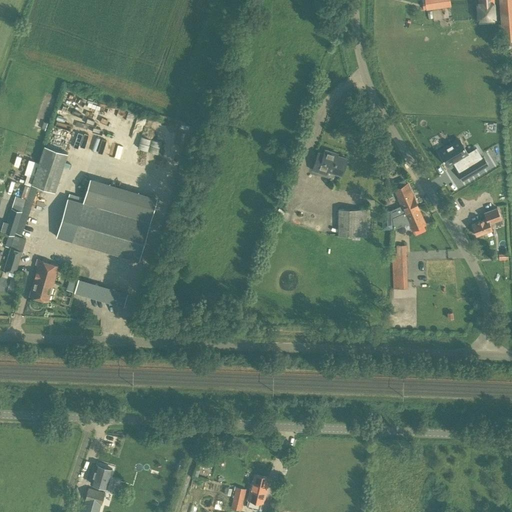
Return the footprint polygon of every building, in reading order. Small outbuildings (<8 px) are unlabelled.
[(480,0),(481,2),(477,3),(478,19),(494,18),(493,0),(480,0)] [(498,0),(503,44),(507,44),(507,38),(511,37),(511,9),(511,0),(498,0)] [(86,91),(82,99),(86,101),(90,93),(86,91)] [(77,117),(73,130),(82,133),(86,120),(77,117)] [(220,133),(224,121),(216,118),(212,131),(220,133)] [(83,135),(88,137),(92,124),(87,123),(83,135)] [(459,139),(438,151),(447,165),(453,162),(459,171),(458,172),(462,180),(487,165),(483,157),(482,157),(480,154),(471,159),(467,152),(459,139)] [(44,144),(31,184),(55,191),(67,152),(44,144)] [(318,152),(312,169),(318,171),(319,167),(341,175),(347,158),(337,155),(336,157),(333,156),(334,152),(325,149),(324,154),(318,152)] [(67,198),(55,236),(71,241),(139,261),(150,223),(158,197),(91,177),(83,203),(67,198)] [(401,206),(392,210),(392,218),(404,212),(411,209),(412,211),(416,209),(415,208),(418,207),(412,193),(407,182),(405,183),(403,179),(394,183),(396,187),(393,188),(401,206)] [(26,184),(22,196),(26,198),(30,186),(26,184)] [(283,214),(286,207),(280,205),(277,212),(283,214)] [(404,212),(392,218),(393,228),(408,222),(411,230),(425,224),(418,207),(415,208),(416,209),(412,211),(411,209),(404,212)] [(486,218),(471,224),(476,236),(493,229),(490,223),(501,219),(497,207),(484,212),(486,218)] [(22,211),(11,208),(3,232),(14,235),(22,211)] [(364,235),(364,209),(339,208),(338,235),(364,235)] [(392,210),(382,210),(382,228),(392,227),(392,218),(392,210)] [(22,251),(26,239),(14,235),(10,248),(22,251)] [(393,275),(397,275),(406,275),(405,245),(396,245),(397,261),(393,262),(393,275)] [(22,251),(10,248),(5,268),(15,271),(22,251)] [(48,301),(59,265),(37,258),(35,264),(38,265),(29,296),(48,301)] [(123,307),(127,295),(77,281),(74,292),(123,307)] [(105,488),(111,468),(96,464),(90,483),(105,488)] [(248,500),(246,506),(261,510),(263,503),(268,485),(267,485),(269,477),(254,474),(252,482),(251,482),(247,500),(248,500)] [(241,510),(246,489),(236,486),(231,508),(241,510)] [(102,505),(105,492),(88,487),(85,500),(81,511),(98,511),(101,504),(102,505)]
